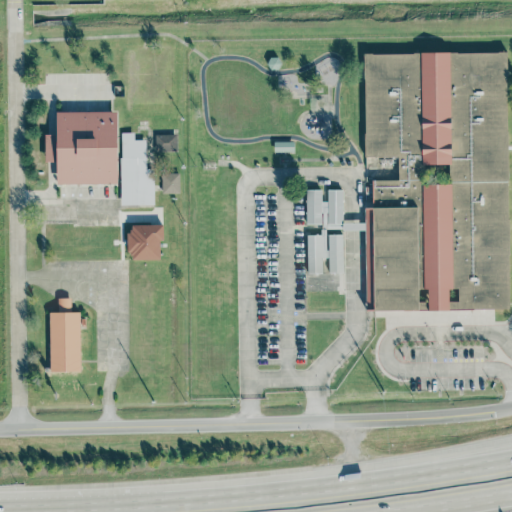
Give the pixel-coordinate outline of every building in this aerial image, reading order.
[(508,308),(373,309),(371,208),(371,180),(398,180),(397,157),(364,157),(363,53),(506,51),(508,308)] [(267,63),(270,57),(277,58),(281,64),(277,70),(270,70),(267,63)] [(118,110),(118,186),(54,187),(54,161),(47,161),(46,134),(57,134),(56,111),(118,110)] [(121,206),(154,205),(154,170),(146,170),(145,140),(133,140),(133,133),(120,133),(121,206)] [(161,174),(162,194),(180,193),(179,173),(161,174)] [(321,224),(306,224),(306,190),(321,190),(321,202),(321,224)] [(342,224),(327,224),(328,202),(327,190),(342,190),(342,223),(342,224)] [(365,223),(342,223),(342,224),(327,224),(328,202),(321,202),(321,224),(321,236),(321,258),(328,258),(328,251),(326,251),(326,230),(365,230),(365,223)] [(371,208),(365,208),(365,223),(365,230),(367,309),(373,309),(371,208)] [(49,225),(119,225),(119,247),(49,247),(49,225)] [(163,225),(128,226),(128,260),(160,260),(160,240),(163,240),(163,225)] [(343,272),(328,273),(328,258),(328,251),(328,235),(342,235),(343,272)] [(322,273),(307,273),(306,236),(321,236),(321,258),(322,273)] [(51,313),(57,313),(56,296),(70,295),(70,311),(78,311),(79,371),(52,371),(51,313)]
